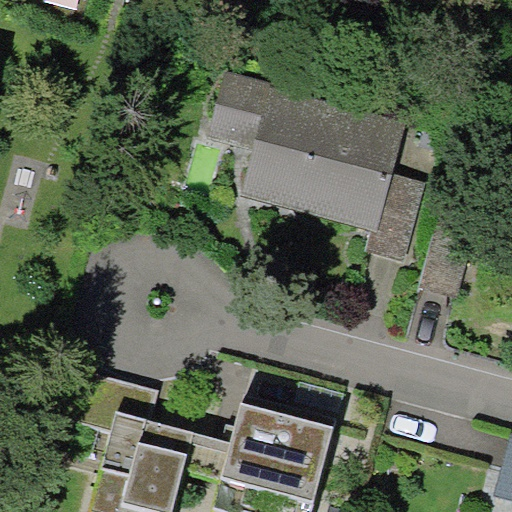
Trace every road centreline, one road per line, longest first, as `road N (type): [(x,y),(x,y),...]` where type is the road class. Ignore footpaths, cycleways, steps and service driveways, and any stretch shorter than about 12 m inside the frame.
road 1 (residential): [(200,309),(511,393)]
road 2 (residential): [(200,309),(191,271),(158,253),(120,261),(102,293),(108,329),(138,348),(179,341)]
